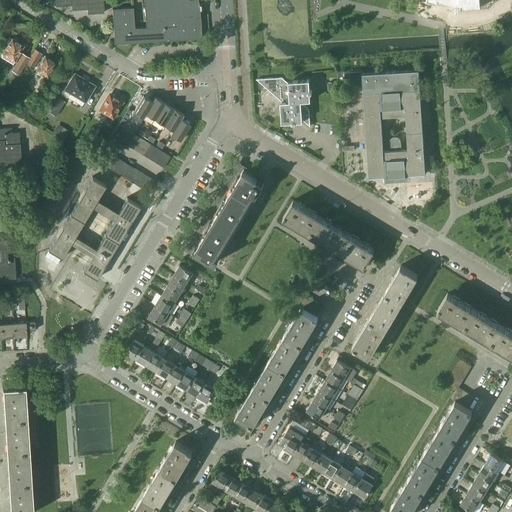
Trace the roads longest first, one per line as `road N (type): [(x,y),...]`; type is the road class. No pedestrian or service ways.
road 1 (residential): [(511,292),(228,116)]
road 2 (residential): [(83,357),(228,116)]
road 3 (residential): [(225,71),(147,74),(19,0)]
road 4 (residential): [(254,459),(342,308)]
road 5 (residential): [(220,442),(83,357)]
road 6 (residential): [(425,511),(493,399)]
